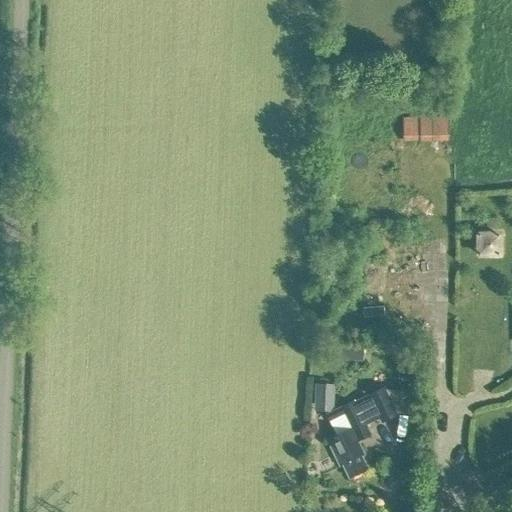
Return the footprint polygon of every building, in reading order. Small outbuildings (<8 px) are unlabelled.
[(448,116),(401,117),(402,137),(448,136),(448,116)] [(488,227),(489,253),(511,252),(511,228),(511,226),(488,227)] [(362,362),(362,350),(329,349),(328,360),(362,362)] [(321,380),(321,407),(337,407),(338,380),(321,380)] [(378,417),(381,421),(395,414),(382,387),(367,394),(353,402),(353,401),(324,415),(335,436),(328,440),(339,465),(342,463),(349,476),(366,468),(359,455),(362,454),(357,442),(369,435),(364,424),(378,417)]
